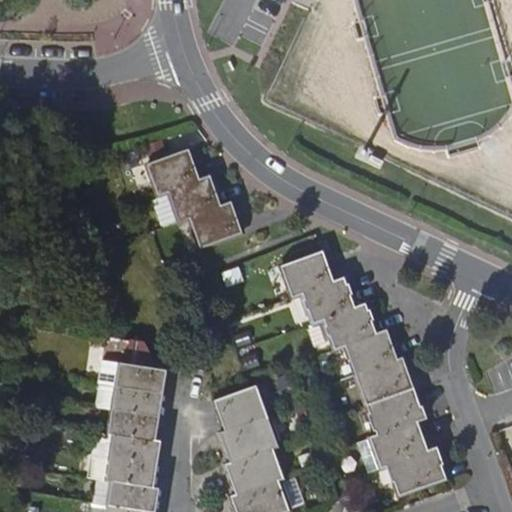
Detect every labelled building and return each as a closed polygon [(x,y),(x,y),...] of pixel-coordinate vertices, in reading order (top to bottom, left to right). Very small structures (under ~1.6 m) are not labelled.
[(157,195),(200,179),(190,150),(147,165),(157,195)] [(180,221),(189,218),(221,207),(210,176),(200,179),(157,195),(158,197),(152,199),(161,225),(179,219),(180,221)] [(240,234),(243,234),(232,203),(221,207),(189,218),(199,248),(240,234)] [(290,297),(301,293),(335,281),(324,251),(279,267),(290,297)] [(311,324),(322,319),(356,308),(345,278),(335,281),(301,293),(311,324)] [(366,304),(356,308),(322,319),(333,350),(345,346),(377,334),(366,304)] [(387,330),(377,334),(345,346),(356,375),(398,360),(387,330)] [(142,367),(150,369),(151,358),(143,357),(142,367)] [(404,358),(398,360),(356,375),(366,405),(415,388),(404,358)] [(116,387),(119,364),(103,361),(99,385),(104,385),(116,387)] [(163,395),(167,371),(150,369),(142,367),(119,364),(116,387),(163,395)] [(116,387),(104,385),(101,404),(113,406),(116,387)] [(215,403),(225,432),(270,416),(259,386),(214,402),(215,403)] [(159,418),(163,395),(116,387),(113,406),(112,410),(159,418)] [(418,421),(425,418),(415,388),(366,405),(377,435),(418,421)] [(155,440),(159,418),(112,410),(108,433),(155,440)] [(220,434),(230,464),(274,448),(280,446),(270,416),(225,432),(220,434)] [(429,451),(418,421),(377,435),(357,442),(368,472),(388,465),(429,451)] [(97,431),(93,455),(102,457),(157,466),(161,441),(155,440),(108,433),(97,431)] [(274,448),(230,464),(225,466),(235,496),(285,478),(274,448)] [(436,448),(429,451),(388,465),(398,497),(447,480),(436,448)] [(153,489),(157,466),(102,457),(98,480),(153,489)] [(294,475),(285,478),(235,496),(230,497),(235,511),(286,511),(291,511),(289,506),(303,501),(294,475)] [(108,505),(148,511),(156,511),(160,490),(153,489),(98,480),(94,503),(108,505)] [(94,503),(93,503),(91,511),(106,511),(108,505),(94,503)]
